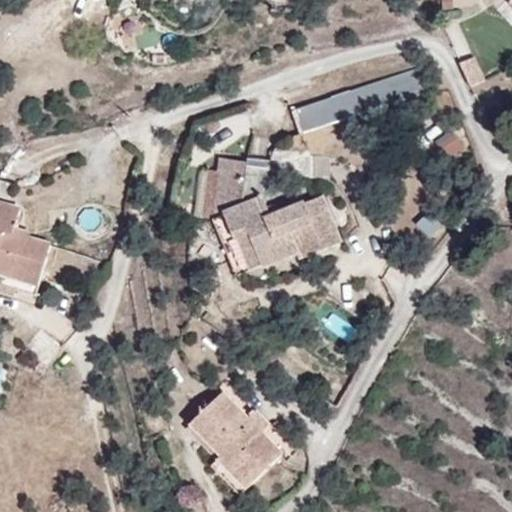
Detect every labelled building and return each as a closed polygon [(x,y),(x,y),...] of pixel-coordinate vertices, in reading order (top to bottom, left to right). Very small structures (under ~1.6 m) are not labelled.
[(459,63),(470,88),(486,81),(474,56),(459,63)] [(290,108),(299,135),(422,95),(414,69),(290,108)] [(451,129),(435,143),(451,161),(467,147),(451,129)] [(331,272),(367,259),(349,211),(298,229),(293,217),(280,211),(289,179),(240,169),(226,233),(239,237),(247,262),(277,251),(287,283),(330,266),(331,272)] [(198,217),(214,216),(212,170),(196,170),(198,217)] [(55,246),(0,203),(0,285),(44,297),(55,246)] [(247,262),(259,295),(287,283),(277,251),(247,262)] [(247,416),(222,390),(191,421),(222,453),(250,481),(281,451),(261,430),(247,416)] [(256,407),(247,416),(261,430),(270,422),(256,407)] [(239,491),(250,481),(222,453),(212,463),(239,491)]
